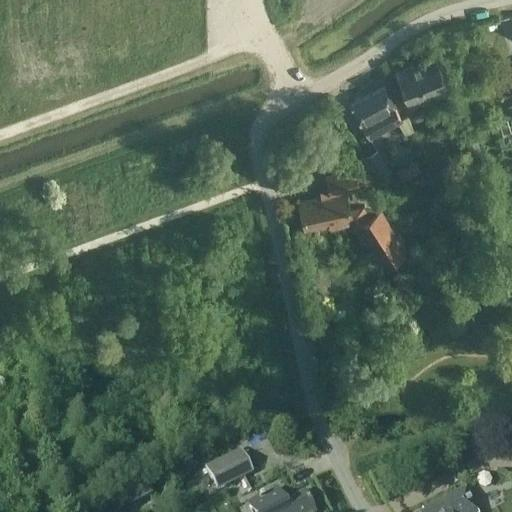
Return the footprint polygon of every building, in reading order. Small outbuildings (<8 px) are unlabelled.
[(434,56),(415,63),(428,99),(448,91),(434,56)] [(508,77),(511,92),(511,59),(503,62),(508,77)] [(428,99),(415,63),(395,71),(408,106),(428,99)] [(401,119),(383,86),(350,103),(368,136),(401,119)] [(323,146),(295,154),(300,171),(328,163),(323,146)] [(363,156),(378,184),(392,176),(376,148),(363,156)] [(361,206),(349,209),(345,191),(358,188),(354,167),(325,174),(329,194),(298,201),(304,228),(335,221),(336,225),(354,221),(382,263),(388,260),(390,264),(401,257),(399,253),(404,249),(378,210),(368,217),(361,206)] [(511,218),(506,217),(502,229),(511,232),(511,218)] [(228,486),(252,474),(240,451),(205,469),(211,481),(216,492),(228,486)] [(478,511),(466,488),(422,511),(478,511)] [(276,490),(246,506),(249,511),(311,511),(302,494),(283,504),(276,490)] [(130,511),(140,507),(136,500),(132,493),(122,499),(128,511),(130,511)] [(113,504),(117,511),(120,511),(126,508),(121,499),(113,504)]
